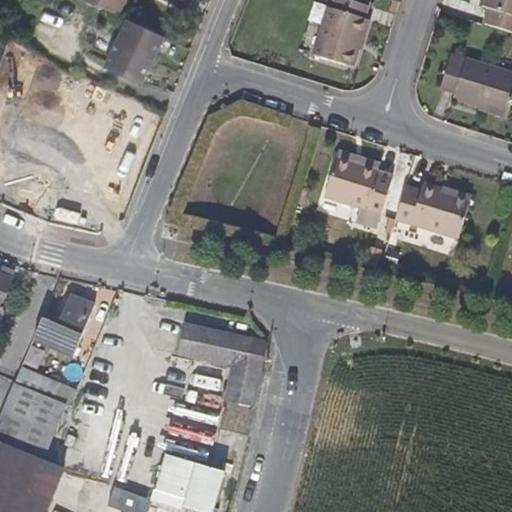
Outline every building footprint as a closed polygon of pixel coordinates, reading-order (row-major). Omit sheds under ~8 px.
[(88,0),(119,15),(125,0),(88,0)] [(354,69),(368,21),(365,20),(369,7),(347,0),(334,0),(331,9),(327,8),(312,56),(354,69)] [(511,0),(484,0),(482,7),(488,9),(484,25),(511,33),(511,0)] [(164,37),(127,19),(104,66),(141,84),(164,37)] [(507,116),(511,101),(511,73),(451,55),(440,90),(455,94),(453,100),(507,116)] [(380,165),(338,152),(337,158),(378,171),(380,165)] [(375,229),(392,179),(377,174),(378,171),(337,158),(324,198),(360,209),(366,211),(361,225),(375,229)] [(459,240),(471,199),(424,184),(421,192),(406,187),(396,220),(459,240)] [(361,225),(366,211),(360,209),(356,223),(361,225)] [(0,312),(1,313),(14,280),(0,274),(0,312)] [(42,320),(33,342),(73,360),(95,306),(70,296),(58,326),(42,320)] [(185,326),(178,355),(231,367),(224,399),(256,408),(268,346),(267,344),(185,326)] [(22,369),(15,384),(53,400),(59,385),(22,369)] [(0,445),(42,463),(65,405),(53,400),(15,384),(0,419),(0,445)] [(0,511),(45,511),(63,472),(42,463),(0,445),(0,511)] [(146,501),(187,511),(209,511),(220,474),(158,457),(146,501)]
